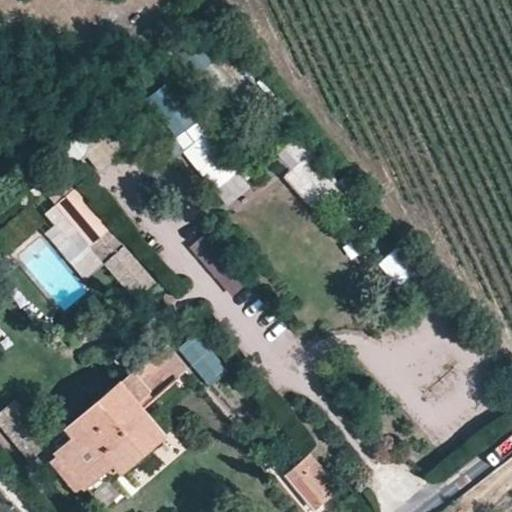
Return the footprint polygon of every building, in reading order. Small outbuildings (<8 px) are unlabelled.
[(148,102),(181,138),(199,122),(165,86),(148,102)] [(136,304),(155,290),(81,187),(45,212),(55,227),(45,234),(81,284),(108,265),(136,304)] [(208,235),(192,246),(213,278),(229,267),(208,235)] [(203,390),(227,377),(204,334),(180,347),(203,390)] [(117,385),(138,409),(171,382),(150,356),(117,385)] [(138,409),(117,385),(116,383),(47,442),(58,455),(51,460),(73,486),(79,480),(90,492),(111,474),(118,467),(158,433),(145,417),(138,409)] [(164,407),(182,394),(175,385),(157,397),(164,407)] [(326,504),(324,500),(337,489),(307,454),(282,474),(313,509),(318,506),(320,509),(326,504)] [(136,488),(118,467),(111,474),(128,494),(136,488)]
